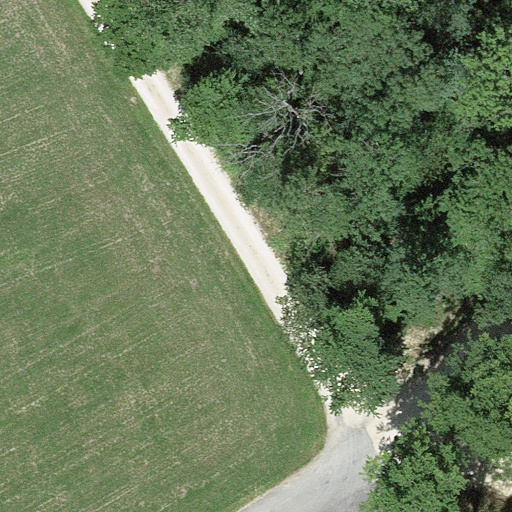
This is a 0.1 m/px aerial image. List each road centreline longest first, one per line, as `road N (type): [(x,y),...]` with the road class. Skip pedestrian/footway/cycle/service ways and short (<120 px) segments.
road 1 (track): [(350,486),(332,393),(91,0)]
road 2 (unclassified): [(300,511),(350,486),(511,321)]
road 3 (track): [(487,511),(350,486)]
